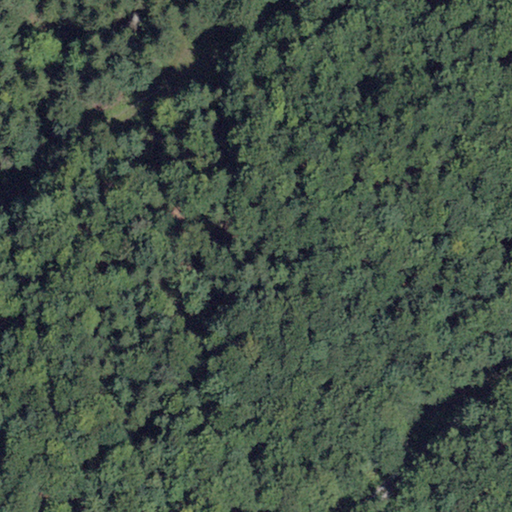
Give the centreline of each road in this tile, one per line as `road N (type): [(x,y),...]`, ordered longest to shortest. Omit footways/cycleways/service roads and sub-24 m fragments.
road 1 (track): [(0,203),(125,116),(321,0)]
road 2 (track): [(511,377),(356,511)]
